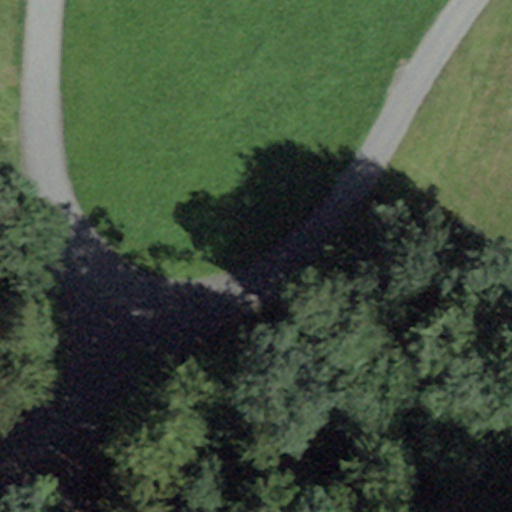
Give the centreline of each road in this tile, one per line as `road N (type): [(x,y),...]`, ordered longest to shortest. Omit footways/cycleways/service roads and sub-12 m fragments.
road 1 (unclassified): [(64,416),(234,290),(318,207),(471,0)]
road 2 (residential): [(64,416),(79,0)]
